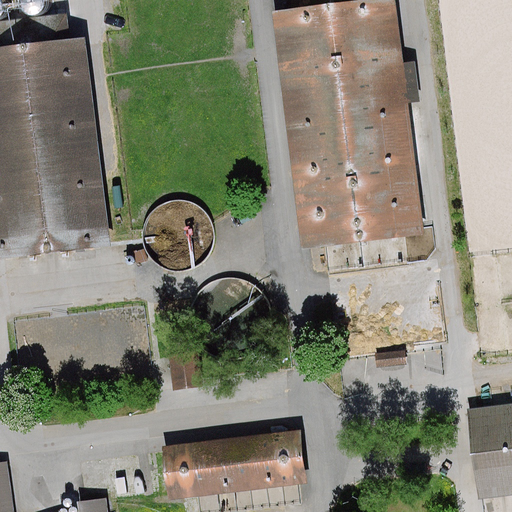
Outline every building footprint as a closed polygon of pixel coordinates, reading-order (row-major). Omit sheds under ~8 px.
[(25,12),(28,14),(32,15),(36,15),(40,14),(43,12),(46,8),(47,4),(46,0),(21,0),(21,4),(22,8),(25,12)] [(393,0),(365,0),(275,12),(305,245),(422,230),(405,101),(419,100),(414,62),(401,63),(393,0)] [(78,40),(0,49),(0,254),(103,241),(78,40)] [(199,351),(170,353),(174,388),(202,386),(199,351)] [(511,404),(469,409),(479,495),(511,491),(511,404)] [(302,430),(161,447),(167,499),(308,482),(302,430)] [(23,511),(16,462),(0,463),(0,511),(23,511)]
